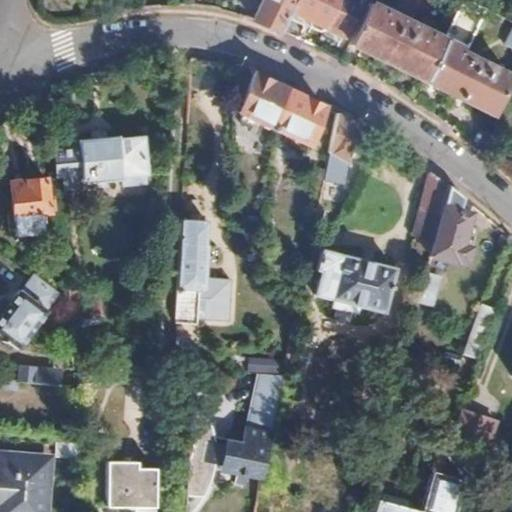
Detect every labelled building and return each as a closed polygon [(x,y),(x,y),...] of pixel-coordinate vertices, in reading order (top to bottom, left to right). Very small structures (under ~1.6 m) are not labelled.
[(285,15),(292,0),(255,0),(245,23),(274,37),(285,15)] [(324,31),(339,0),(292,0),(285,15),(308,23),(309,31),(317,35),(324,31)] [(344,41),(361,4),(351,0),(339,0),(324,31),(344,41)] [(511,71),(511,68),(468,48),(484,11),(463,1),(446,38),(426,79),(494,110),(510,77),(511,71)] [(446,38),(371,3),(352,44),(426,79),(446,38)] [(276,122),(289,89),(263,78),(252,74),(236,114),(273,131),(276,122)] [(308,146),(324,106),(314,101),(289,89),(276,122),(273,131),(308,146)] [(342,177),(354,123),(340,115),(336,113),(332,133),(323,174),(342,177)] [(495,162),(511,129),(496,121),(480,151),(490,158),(495,162)] [(146,175),(142,137),(139,137),(138,129),(115,130),(116,135),(77,139),(77,146),(51,149),(54,176),(79,173),(80,181),(146,175)] [(430,248),(447,186),(441,182),(428,171),(418,207),(422,209),(414,236),(425,239),(423,246),(430,248)] [(40,210),(50,209),(49,198),(45,198),(43,177),(10,180),(10,183),(3,184),(4,201),(12,201),(14,232),(42,230),(40,210)] [(462,243),(470,212),(459,210),(462,197),(459,195),(447,186),(430,248),(428,256),(456,263),(457,261),(466,262),(470,246),(462,243)] [(204,291),(207,245),(204,245),(206,222),(180,220),(176,285),(174,321),(193,322),(204,322),(211,319),(212,309),(204,302),(198,302),(199,291),(204,291)] [(380,313),(392,270),(319,250),(314,270),(319,271),(312,295),(331,300),(329,308),(355,315),(358,307),(380,313)] [(45,307),(57,291),(28,270),(16,286),(45,307)] [(431,302),(438,276),(424,273),(417,299),(431,302)] [(0,346),(11,354),(45,307),(16,286),(0,308),(0,346)] [(121,312),(119,291),(69,296),(71,317),(121,312)] [(475,358),(493,307),(478,302),(476,305),(460,353),(475,358)] [(192,329),(193,322),(174,321),(174,329),(192,329)] [(196,355),(196,344),(185,344),(185,337),(173,336),(173,349),(176,355),(196,355)] [(497,368),(510,370),(511,359),(511,348),(501,346),(497,368)] [(79,386),(78,372),(15,366),(14,380),(24,381),(79,386)] [(487,433),(492,420),(458,408),(449,432),(500,450),(503,439),(487,433)] [(261,477),(264,460),(267,448),(232,441),(226,469),(261,477)] [(0,511),(40,511),(46,458),(1,454),(0,460),(0,511)] [(106,465),(104,510),(129,511),(128,511),(149,511),(151,474),(133,473),(133,466),(106,465)] [(371,511),(452,511),(462,478),(429,469),(418,509),(399,504),(378,498),(376,498),(371,511)] [(399,504),(401,498),(380,492),(378,498),(399,504)]
